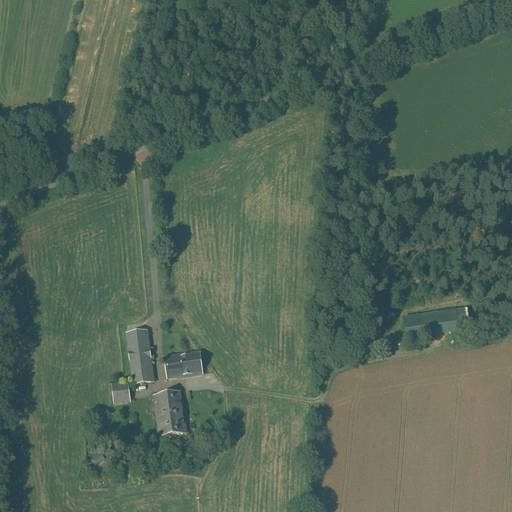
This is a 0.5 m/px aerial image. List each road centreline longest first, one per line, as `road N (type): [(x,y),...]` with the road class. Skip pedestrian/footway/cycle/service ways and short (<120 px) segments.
road 1 (unclassified): [(0,204),(511,3)]
road 2 (track): [(370,360),(333,370),(319,400),(218,386)]
